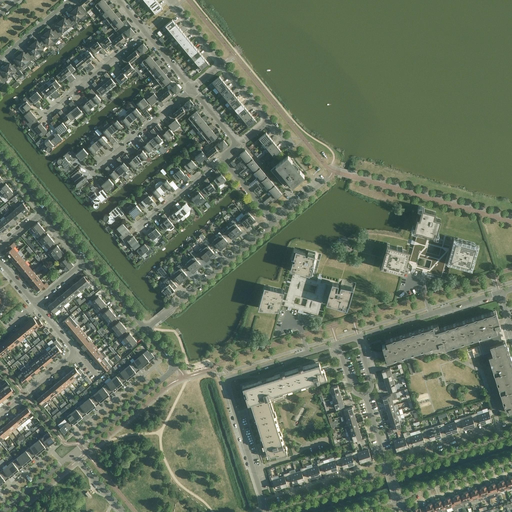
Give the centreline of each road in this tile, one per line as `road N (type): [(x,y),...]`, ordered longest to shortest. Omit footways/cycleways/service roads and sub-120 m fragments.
road 1 (residential): [(264,510),(226,379),(336,345)]
road 2 (tertiary): [(73,452),(172,369),(145,328)]
road 3 (residential): [(145,328),(273,223)]
road 4 (residential): [(358,337),(500,293)]
road 5 (residential): [(387,467),(264,510)]
road 6 (residential): [(44,111),(144,30)]
road 7 (residential): [(511,433),(387,467)]
road 8 (residential): [(92,168),(191,87)]
road 9 (residential): [(398,500),(511,458)]
